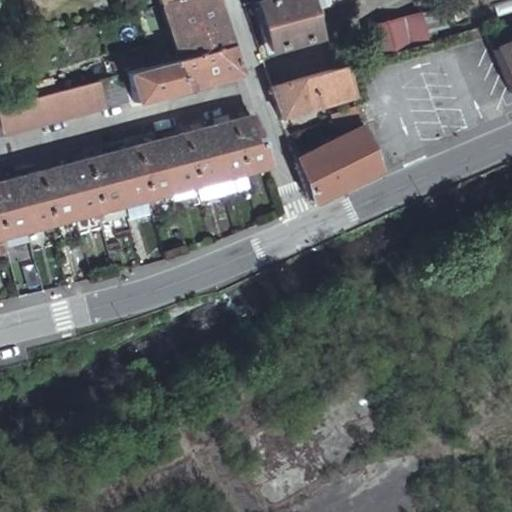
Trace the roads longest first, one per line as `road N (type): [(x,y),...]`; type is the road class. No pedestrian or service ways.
road 1 (residential): [(302,234),(89,310),(0,332)]
road 2 (unknown): [(250,76),(0,148)]
road 3 (residential): [(302,234),(224,0)]
road 4 (residential): [(511,136),(302,234)]
